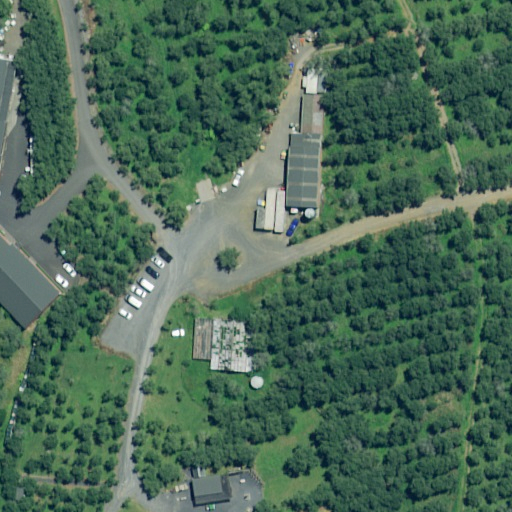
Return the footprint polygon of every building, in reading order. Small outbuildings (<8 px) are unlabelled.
[(21,56),(0,52),(0,179),(21,56)] [(284,202),(319,203),(321,90),(286,90),(284,202)] [(60,290),(0,228),(0,297),(25,323),(60,290)] [(211,367),(249,368),(251,315),(192,313),(190,356),(211,357),(211,367)] [(263,382),(255,374),(247,381),(255,389),(263,382)] [(192,481),(195,504),(230,500),(227,476),(192,481)]
